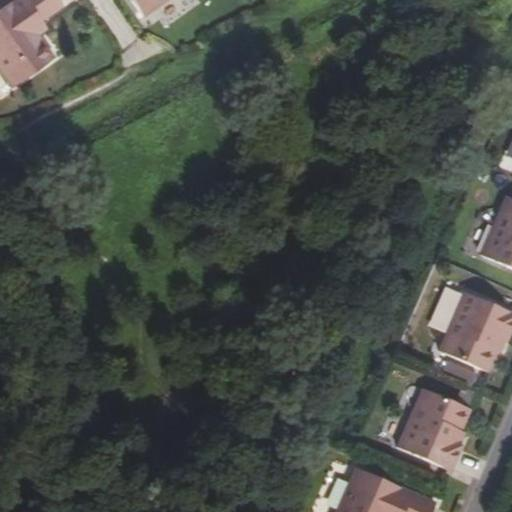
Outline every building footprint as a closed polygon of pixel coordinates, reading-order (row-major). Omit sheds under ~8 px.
[(62,7),(56,0),(14,0),(0,10),(0,75),(10,90),(53,60),(32,29),(62,7)] [(129,0),(142,19),(169,0),(129,0)] [(480,257),(511,271),(511,201),(505,198),(480,257)] [(438,353),(485,374),(500,340),(505,342),(511,325),(511,315),(464,294),(438,353)] [(396,449),(449,472),(459,447),(454,445),(469,411),(422,390),(396,449)] [(431,511),(434,505),(354,470),(336,511),(431,511)] [(282,511),(287,507),(271,495),(257,511),(282,511)]
